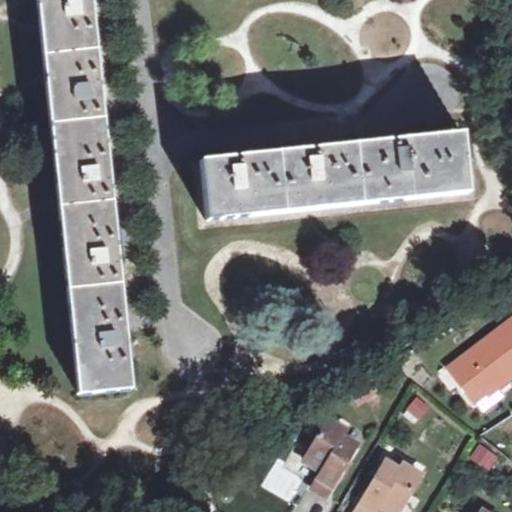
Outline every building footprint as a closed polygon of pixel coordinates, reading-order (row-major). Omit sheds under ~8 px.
[(38,0),(79,390),(133,385),(127,330),(91,0),(38,0)] [(208,217),(468,191),(462,131),(201,158),(208,217)] [(511,323),(455,368),(479,399),(502,383),(504,387),(511,381),(511,323)] [(504,387),(502,383),(479,399),(488,410),(510,395),(504,387)] [(363,388),(347,402),(359,415),(375,401),(363,388)] [(327,494),(356,445),(343,438),(347,432),(328,420),(303,458),(320,470),(312,485),(327,494)] [(476,443),(466,459),(488,471),(498,455),(476,443)] [(357,511),(375,511),(380,505),(390,511),(398,511),(421,476),(401,463),(397,469),(385,462),(355,511),(357,511)]
